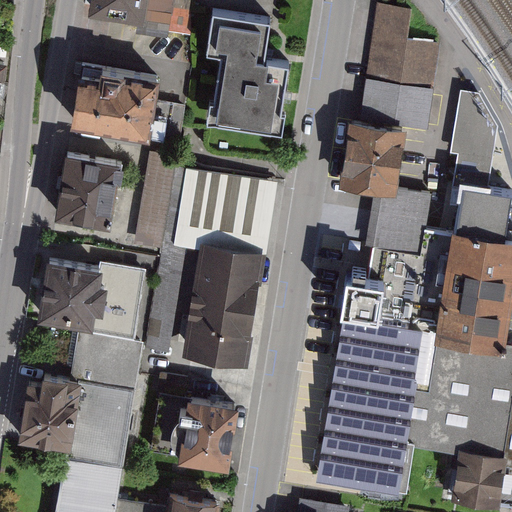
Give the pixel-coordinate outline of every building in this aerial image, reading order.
[(143,0),(88,0),(86,16),(140,24),(143,0)] [(361,113),(421,123),(434,41),(403,37),(407,7),(379,2),(361,113)] [(262,22),(211,14),(205,53),(221,56),(210,121),(284,133),(295,69),(255,63),(262,22)] [(9,64),(0,62),(0,119),(1,119),(9,64)] [(158,79),(95,70),(93,84),(75,81),(68,127),(150,139),(158,79)] [(390,183),(399,127),(349,119),(341,176),(380,182),(390,183)] [(125,165),(66,156),(55,221),(115,230),(125,165)] [(148,156),(139,243),(167,246),(176,159),(148,156)] [(454,227),(502,234),(509,188),(461,181),(454,227)] [(325,475),(402,487),(410,439),(400,438),(417,329),(406,328),(427,189),(390,183),(380,182),(360,311),(350,309),(325,475)] [(450,226),(433,332),(498,342),(511,252),(511,235),(502,234),(454,227),(450,226)] [(267,255),(204,245),(187,355),(249,364),(267,255)] [(106,265),(42,257),(34,320),(89,327),(91,312),(99,313),(106,265)] [(451,446),(500,453),(511,376),(511,344),(498,342),(433,332),(417,329),(400,438),(410,439),(451,446)] [(81,383),(40,376),(39,386),(27,384),(18,439),(70,447),(81,383)] [(511,376),(500,453),(493,498),(511,501),(511,376)] [(239,405),(185,397),(176,459),(230,467),(239,405)] [(444,491),(493,498),(500,453),(451,446),(444,491)] [(62,458),(57,511),(117,511),(121,463),(62,458)] [(220,511),(222,502),(169,493),(166,511),(220,511)]
